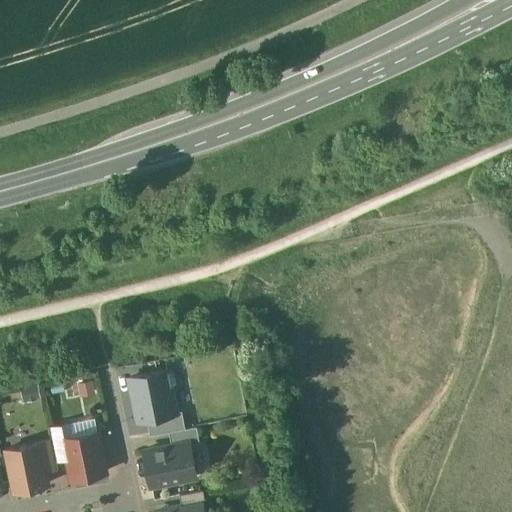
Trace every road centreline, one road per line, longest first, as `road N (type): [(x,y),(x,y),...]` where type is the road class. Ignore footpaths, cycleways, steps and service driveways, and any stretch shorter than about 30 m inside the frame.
road 1 (secondary): [(498,0),(304,91),(0,190)]
road 2 (residential): [(129,492),(110,373)]
